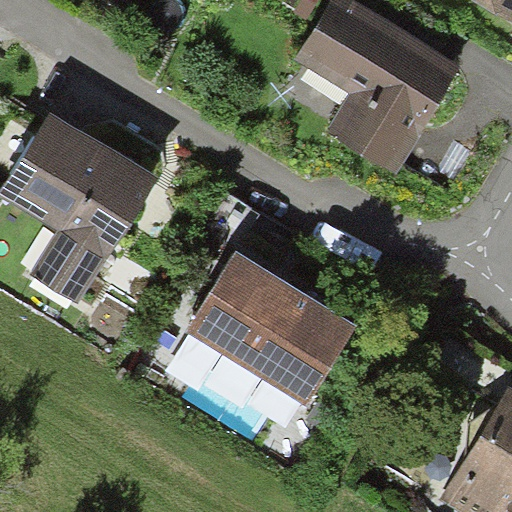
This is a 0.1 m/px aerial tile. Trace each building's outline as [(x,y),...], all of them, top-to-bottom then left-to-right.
[(413,34),(358,0),(335,0),(295,66),(351,100),(330,135),(394,176),(463,64),(413,34)] [(511,0),(442,0),(511,40),(511,0)] [(162,151),(52,85),(0,171),(0,187),(56,221),(29,265),(77,293),(145,180),(162,151)] [(237,234),(189,314),(305,384),(353,304),(237,234)] [(511,372),(437,496),(462,511),(503,511),(510,501),(511,502),(511,372)]
